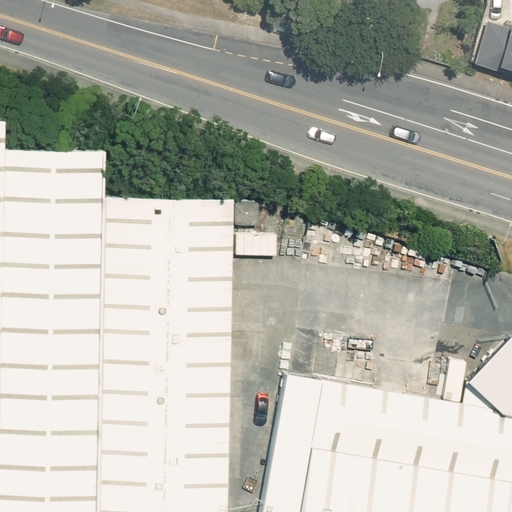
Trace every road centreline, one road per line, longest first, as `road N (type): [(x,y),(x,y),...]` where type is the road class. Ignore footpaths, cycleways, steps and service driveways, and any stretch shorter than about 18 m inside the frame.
road 1 (primary): [(298,111),(0,16)]
road 2 (secondary): [(298,111),(511,135)]
road 3 (primary): [(481,168),(298,111)]
